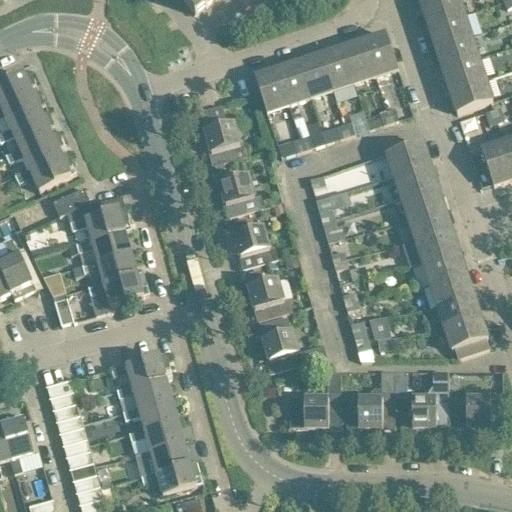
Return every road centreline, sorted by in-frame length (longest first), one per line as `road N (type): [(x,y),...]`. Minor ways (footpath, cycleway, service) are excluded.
road 1 (residential): [(511,367),(344,366),(291,173),(436,125)]
road 2 (residential): [(138,95),(375,13)]
road 3 (tertiary): [(511,499),(438,486),(299,486),(274,477)]
road 4 (tertiary): [(202,315),(138,95)]
road 5 (residential): [(33,391),(28,361),(202,315)]
road 6 (tertiary): [(274,477),(232,430),(202,315)]
road 7 (tertiary): [(138,95),(114,58),(89,40),(27,32),(0,46)]
road 8 (residential): [(436,125),(394,1)]
road 9 (residential): [(66,511),(33,391)]
